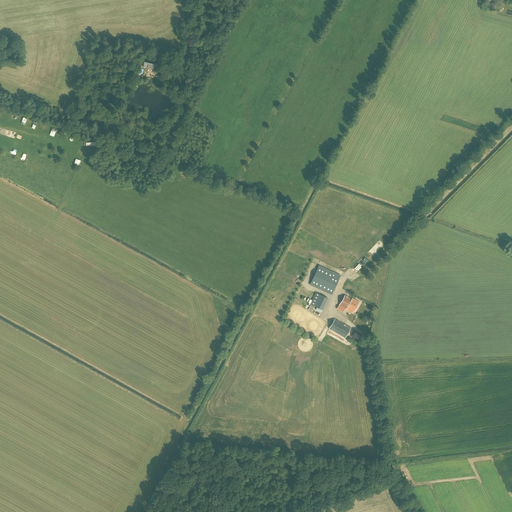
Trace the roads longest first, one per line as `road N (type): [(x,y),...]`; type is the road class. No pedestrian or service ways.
road 1 (track): [(511,125),(370,268)]
road 2 (unclassified): [(414,511),(392,469),(366,341)]
